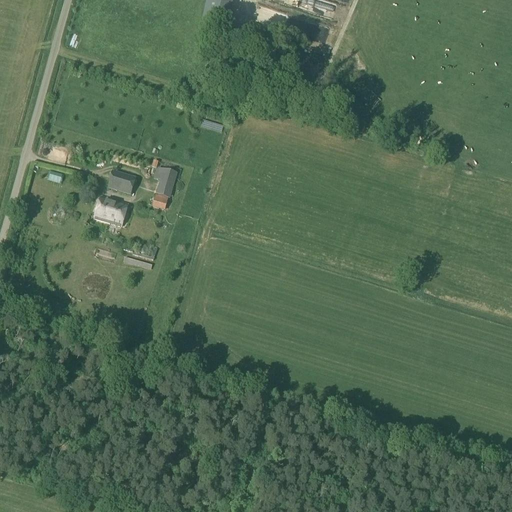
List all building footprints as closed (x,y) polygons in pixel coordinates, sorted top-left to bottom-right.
[(207,0),(203,21),(227,26),(232,0),(207,0)] [(156,196),(168,199),(175,175),(156,170),(153,179),(160,181),(156,196)] [(107,190),(130,197),(135,179),(112,172),(107,190)] [(168,199),(156,196),(152,206),(164,209),(168,199)] [(94,220),(120,228),(127,206),(100,198),(94,220)]
